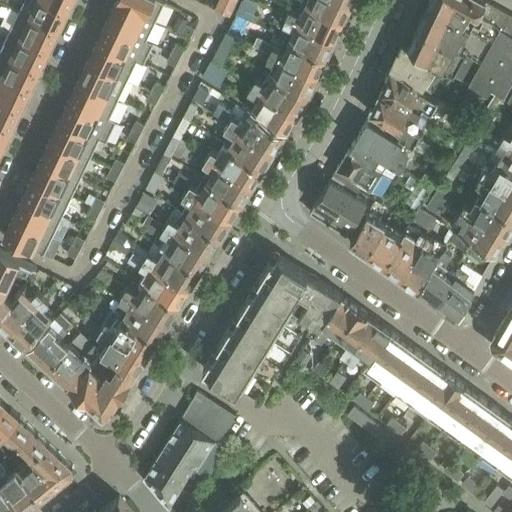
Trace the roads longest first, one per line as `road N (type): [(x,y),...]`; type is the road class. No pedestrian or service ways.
road 1 (residential): [(110,462),(273,207)]
road 2 (residential): [(471,351),(273,207)]
road 3 (residential): [(273,207),(332,111),(385,0)]
road 4 (residential): [(99,0),(0,208)]
road 5 (residential): [(110,462),(0,360)]
